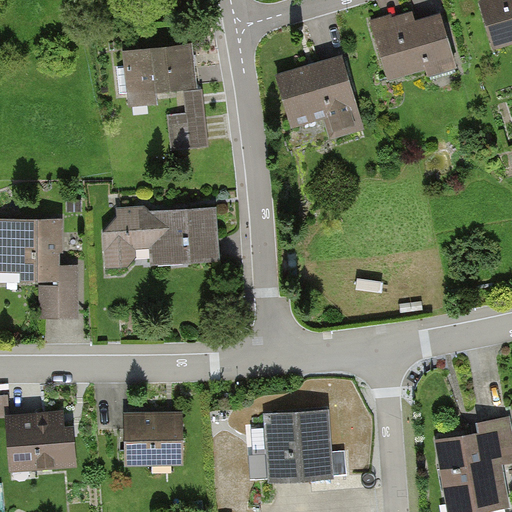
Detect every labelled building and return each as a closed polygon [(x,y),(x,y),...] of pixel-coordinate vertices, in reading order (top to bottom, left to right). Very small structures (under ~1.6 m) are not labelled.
[(511,0),(507,0),(484,7),(498,57),(511,52),(511,0)] [(417,14),(374,27),(392,86),(431,74),(434,82),(463,73),(446,18),(420,25),(417,14)] [(195,48),(127,56),(133,115),(161,112),(160,97),(184,94),(187,117),(169,119),(173,155),(213,151),(207,91),(200,92),(195,48)] [(346,60),(282,80),(297,130),(328,121),(334,143),(368,133),(346,60)] [(222,266),(219,211),(105,216),(107,271),(222,266)] [(66,223),(0,223),(0,284),(42,285),(42,321),(82,321),(81,269),(67,269),(66,223)] [(75,413),(9,418),(14,478),(79,473),(75,413)] [(339,479),(333,413),(270,419),(276,485),(339,479)] [(186,416),(128,416),(128,470),(186,470),(186,416)] [(511,482),(503,432),(438,444),(450,511),(501,511),(511,510),(511,482)]
